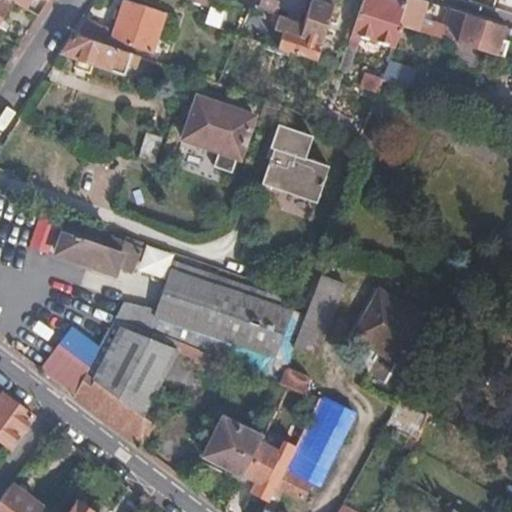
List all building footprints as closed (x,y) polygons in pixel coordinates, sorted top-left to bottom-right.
[(8,0),(8,1),(24,10),(28,0),(8,0)] [(126,0),(112,38),(150,53),(164,14),(126,0)] [(238,0),(237,5),(249,9),(250,8),(265,13),(274,16),(279,0),(238,0)] [(311,59),(330,7),(311,0),(305,0),(298,24),(274,16),(265,13),(263,21),(267,22),(264,30),(269,31),(273,33),(269,45),(311,59)] [(396,26),(402,10),(372,0),(361,0),(350,32),(392,46),(399,28),(396,26)] [(439,40),(444,26),(421,18),(427,2),(420,0),(405,0),(402,10),(396,26),(399,28),(439,40)] [(495,55),(504,26),(466,15),(465,18),(461,32),(444,26),(439,40),(451,44),(452,42),(453,42),(482,51),(495,55)] [(92,23),(82,19),(73,33),(87,38),(101,43),(105,31),(91,26),(92,23)] [(134,60),(136,55),(87,38),(73,33),(60,54),(122,76),(128,58),(134,60)] [(475,70),(482,51),(453,42),(447,60),(475,70)] [(379,79),(406,87),(413,69),(386,61),(380,77),(379,79)] [(379,79),(380,77),(365,72),(359,88),(373,95),(379,79)] [(196,96),(182,140),(216,151),(214,156),(231,162),(233,158),(237,159),(252,114),(196,96)] [(314,104),(310,115),(325,120),(329,109),(314,104)] [(273,146),(260,184),(274,185),(316,201),(328,165),(303,156),(310,135),(276,122),(269,144),(273,146)] [(65,233),(56,255),(96,271),(100,262),(128,273),(137,250),(106,238),(102,248),(65,233)] [(135,269),(161,277),(169,252),(143,244),(135,269)] [(262,377),(288,311),(170,271),(150,330),(189,346),(211,355),(262,377)] [(319,278),(292,346),(314,355),(341,287),(319,278)] [(379,292),(353,337),(396,362),(422,316),(379,292)] [(141,321),(146,309),(122,300),(118,312),(141,321)] [(115,316),(88,371),(87,372),(144,416),(174,354),(184,358),(189,346),(150,330),(115,316)] [(205,366),(211,355),(189,346),(184,358),(205,366)] [(64,354),(48,376),(75,396),(87,372),(88,371),(64,354)] [(285,371),(280,384),(286,387),(304,395),(310,381),(285,371)] [(87,372),(75,396),(127,434),(141,445),(156,425),(144,416),(87,372)] [(0,444),(7,450),(33,416),(0,391),(0,444)] [(318,400),(285,466),(297,471),(330,403),(319,397),(318,400)] [(330,403),(297,471),(321,483),(354,415),(330,403)] [(395,403),(385,426),(413,438),(423,415),(395,403)] [(203,457),(243,476),(261,439),(263,436),(222,417),(203,457)] [(261,439),(243,476),(255,483),(252,492),(268,500),(276,486),(284,468),(275,464),(282,450),(261,439)] [(284,468),(276,486),(302,499),(311,481),(284,468)] [(35,511),(41,505),(12,483),(0,498),(0,511),(35,511)] [(338,511),(357,511),(360,509),(344,501),(338,511)] [(89,511),(77,503),(70,511),(89,511)]
